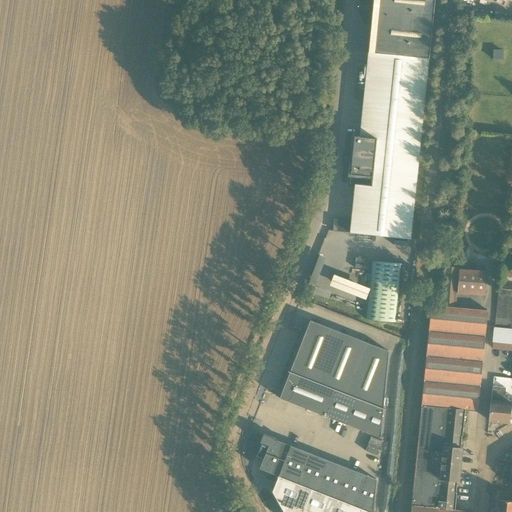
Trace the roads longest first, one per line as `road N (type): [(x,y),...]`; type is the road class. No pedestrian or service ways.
road 1 (unclassified): [(348,0),(326,189),(234,435),(235,467),(258,511)]
road 2 (unknown): [(492,455),(480,438),(491,292),(496,281),(511,280)]
